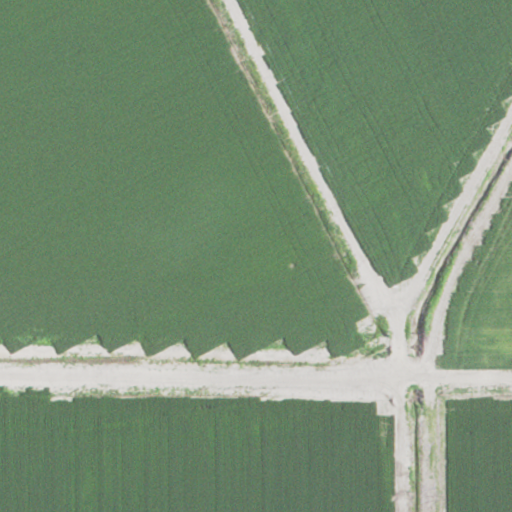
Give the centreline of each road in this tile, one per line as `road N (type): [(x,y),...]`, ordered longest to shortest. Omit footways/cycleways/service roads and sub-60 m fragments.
road 1 (track): [(511,374),(0,377)]
road 2 (track): [(429,511),(430,377)]
